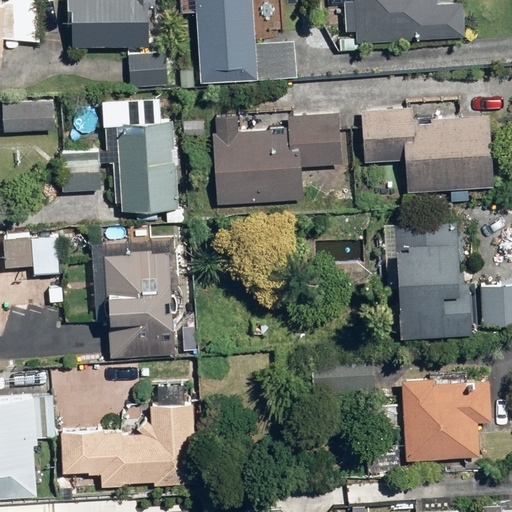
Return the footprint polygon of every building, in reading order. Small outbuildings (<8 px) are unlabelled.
[(0,0),(0,66),(3,66),(6,37),(41,39),(43,0),(0,0)] [(71,0),(71,24),(75,24),(75,41),(154,41),(153,0),(71,0)] [(259,76),(259,80),(295,80),(296,40),(253,40),(252,0),(199,0),(199,76),(259,76)] [(356,28),(356,35),(342,35),(342,47),(356,46),(356,35),(462,34),(462,0),(345,0),(346,29),(356,28)] [(156,63),(157,50),(135,49),(130,49),(130,65),(132,65),(132,82),(169,83),(169,63),(156,63)] [(127,70),(76,68),(75,80),(127,83),(127,70)] [(5,101),(4,125),(54,126),(54,103),(5,101)] [(409,115),(409,104),(365,104),(365,157),(408,157),(408,185),(494,185),(494,112),(453,112),(453,115),(409,115)] [(304,199),(304,162),(343,162),(343,109),(291,109),(291,124),(240,124),(240,113),(219,113),(219,124),(219,199),(304,199)] [(107,115),(107,157),(116,157),(116,197),(123,197),(123,203),(175,203),(175,114),(107,115)] [(63,156),(63,185),(102,186),(102,157),(63,156)] [(478,220),(399,219),(398,271),(402,271),(401,328),(475,329),(475,319),(511,319),(511,279),(477,279),(478,220)] [(35,262),(35,271),(61,270),(60,232),(8,233),(9,262),(35,262)] [(173,350),(173,247),(109,246),(108,350),(173,350)] [(313,361),(313,391),(374,393),(374,362),(313,361)] [(480,418),(494,418),(494,375),(406,373),(405,455),(479,456),(480,418)] [(161,385),(161,397),(153,397),(152,418),(141,417),(141,431),(65,430),(64,469),(102,470),(102,482),(126,483),(126,475),(156,476),(156,482),(196,483),(196,472),(197,398),(181,398),(181,385),(161,385)] [(55,395),(42,394),(0,392),(0,494),(35,496),(37,441),(40,442),(40,435),(54,435),(55,395)] [(402,441),(369,439),(367,471),(400,473),(402,441)] [(249,498),(248,511),(289,511),(290,499),(249,498)]
